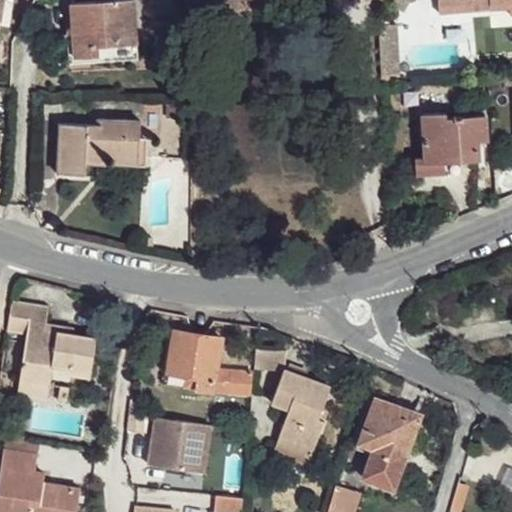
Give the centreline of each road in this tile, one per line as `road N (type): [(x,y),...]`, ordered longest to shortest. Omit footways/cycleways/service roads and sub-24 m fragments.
road 1 (unknown): [(13,244),(27,58),(50,3)]
road 2 (residential): [(109,511),(138,273)]
road 3 (residential): [(138,273),(270,291),(345,290)]
road 4 (residential): [(345,290),(511,221)]
road 5 (residential): [(477,392),(393,351),(345,290)]
road 6 (residential): [(0,239),(49,259),(138,273)]
road 7 (residential): [(445,511),(477,392)]
